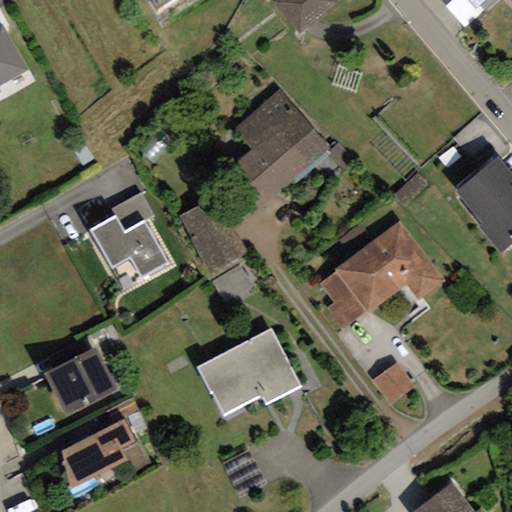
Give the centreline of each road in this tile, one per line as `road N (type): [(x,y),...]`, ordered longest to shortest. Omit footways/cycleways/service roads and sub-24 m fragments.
road 1 (residential): [(331,511),(511,371)]
road 2 (residential): [(511,124),(406,0)]
